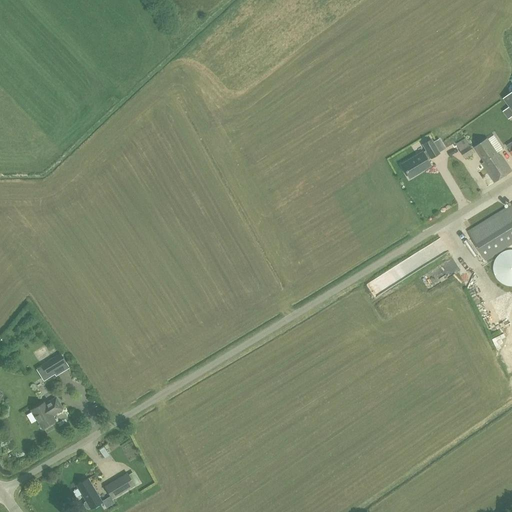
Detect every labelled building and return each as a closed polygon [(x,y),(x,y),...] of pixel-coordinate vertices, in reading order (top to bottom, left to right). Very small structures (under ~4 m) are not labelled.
[(511,87),(500,94),(506,104),(500,107),(506,117),(511,113),(511,87)] [(466,138),(457,144),(465,158),(475,152),(466,138)] [(494,182),(511,170),(499,151),(497,153),(488,138),(474,147),(484,162),(482,163),(494,182)] [(427,160),(439,153),(430,139),(422,144),(426,149),(401,164),(409,178),(430,165),(427,160)] [(511,203),(468,231),(485,259),(511,242),(511,203)] [(511,249),(509,250),(506,250),(503,251),(501,253),(499,255),(497,257),(495,259),(494,262),(494,265),(493,268),(494,271),(494,273),(495,276),(497,278),(499,281),(501,282),(503,284),(506,285),(509,286),(511,286),(511,285),(511,249)] [(474,284),(468,287),(472,294),(478,291),(474,284)] [(66,362),(61,353),(41,365),(47,374),(66,362)] [(63,409),(56,397),(45,404),(44,403),(31,410),(42,428),(45,427),(47,427),(49,427),(51,426),(52,424),(53,423),(52,422),(55,421),(51,415),(55,412),(56,413),(63,409)] [(98,446),(103,455),(108,452),(102,443),(98,446)] [(86,462),(91,470),(101,465),(97,456),(86,462)] [(134,485),(127,473),(105,486),(112,498),(134,485)] [(88,509),(89,508),(90,509),(102,502),(88,478),(76,485),(85,501),(84,502),(83,504),(86,508),(88,509)]
